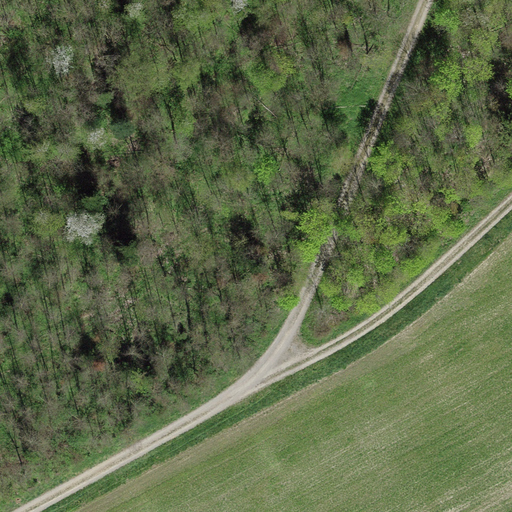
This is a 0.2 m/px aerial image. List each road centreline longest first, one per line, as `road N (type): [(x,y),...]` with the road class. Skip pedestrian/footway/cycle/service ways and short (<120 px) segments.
road 1 (track): [(511,191),(370,320),(26,511)]
road 2 (track): [(425,0),(271,373)]
